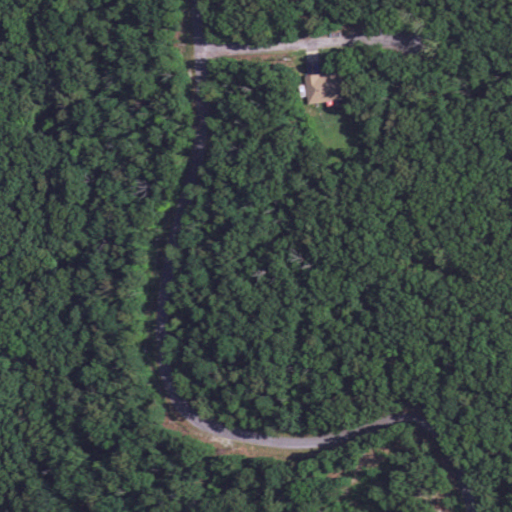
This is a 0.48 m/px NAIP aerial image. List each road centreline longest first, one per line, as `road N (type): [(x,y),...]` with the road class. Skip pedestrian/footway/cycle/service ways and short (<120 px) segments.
road 1 (residential): [(415,420),(313,450),(231,438),(190,417),(171,385),(169,301),(202,149),(202,0)]
road 2 (residential): [(415,420),(383,284),(411,256),(447,247),(481,256)]
road 3 (residential): [(205,53),(413,40)]
